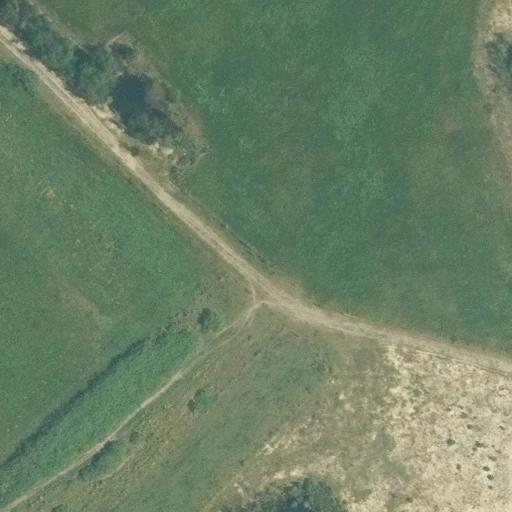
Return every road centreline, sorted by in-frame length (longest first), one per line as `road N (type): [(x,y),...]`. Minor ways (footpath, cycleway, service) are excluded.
road 1 (track): [(332,312),(279,292),(0,30)]
road 2 (track): [(332,312),(417,511)]
